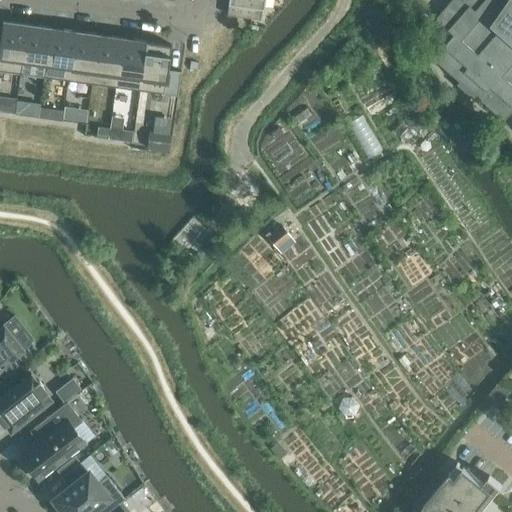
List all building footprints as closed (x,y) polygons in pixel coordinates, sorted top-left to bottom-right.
[(452,34),(432,57),(502,119),(511,107),(511,0),(451,0),(435,18),(452,34)] [(226,15),(235,16),(236,4),(228,3),(226,15)] [(245,5),(236,4),(235,16),(243,17),(245,5)] [(253,6),(245,5),(243,17),(251,18),(253,6)] [(261,7),(253,6),(251,18),(260,19),(261,7)] [(27,24),(5,21),(2,21),(0,36),(0,70),(20,74),(27,24)] [(44,77),(45,67),(51,27),(27,24),(20,74),(21,74),(22,64),(44,67),(43,77),(44,77)] [(51,27),(45,67),(44,77),(68,80),(74,31),(51,27)] [(98,34),(74,31),(68,80),(91,83),(98,34)] [(122,37),(98,34),(91,83),(115,87),(122,37)] [(146,41),(123,37),(122,37),(115,87),(139,90),(146,41)] [(177,95),(180,71),(167,69),(170,44),(146,41),(139,90),(177,95)] [(3,110),(14,111),(16,100),(9,99),(4,103),(3,110)] [(28,105),(26,105),(16,104),(15,112),(27,113),(28,105)] [(50,117),(62,118),(63,110),(52,109),(50,117)] [(75,112),(73,112),(63,110),(62,118),(74,120),(75,112)] [(362,114),(349,121),(370,156),(383,148),(362,114)] [(96,134),(108,136),(109,128),(98,126),(96,134)] [(121,130),(119,129),(109,128),(108,136),(120,138),(121,130)] [(147,148),(167,151),(170,135),(149,132),(147,148)] [(268,229),(264,232),(276,246),(290,234),(280,223),(270,232),(268,229)] [(0,368),(7,377),(38,352),(30,341),(22,347),(3,324),(1,326),(0,324),(0,368)] [(0,420),(2,424),(4,423),(10,431),(12,430),(11,429),(37,409),(49,400),(51,399),(44,391),(46,390),(38,380),(36,381),(30,373),(29,374),(16,385),(0,397),(0,420)] [(80,388),(72,377),(55,391),(63,401),(80,388)] [(81,420),(66,401),(30,430),(37,440),(18,454),(24,463),(31,472),(31,471),(38,480),(85,443),(73,427),(81,420)] [(277,442),(271,447),(279,457),(286,452),(277,442)] [(75,455),(56,470),(61,476),(80,462),(75,455)] [(87,471),(80,462),(61,476),(69,486),(54,497),(52,498),(53,499),(54,499),(55,501),(52,503),(58,511),(87,511),(92,508),(94,511),(106,511),(124,498),(107,476),(97,484),(88,472),(89,472),(88,470),(87,471)] [(474,511),(492,490),(464,467),(456,476),(450,472),(449,473),(450,473),(423,506),(424,511),(474,511)] [(129,511),(121,501),(107,511),(129,511)]
